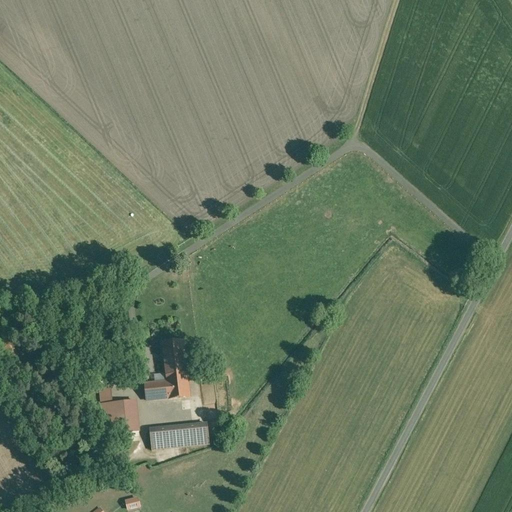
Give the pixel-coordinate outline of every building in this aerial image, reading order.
[(13,338),(2,342),(8,359),(19,355),(13,338)] [(163,344),(167,375),(187,373),(183,342),(163,344)] [(167,375),(164,375),(165,382),(145,384),(146,401),(189,397),(187,373),(167,375)] [(136,402),(101,405),(104,436),(139,432),(136,402)] [(207,425),(150,431),(152,451),(207,446),(206,442),(209,441),(207,425)] [(142,498),(128,500),(130,511),(144,509),(142,498)]
